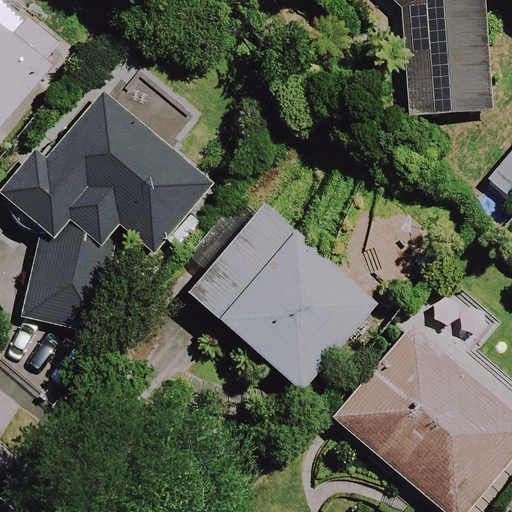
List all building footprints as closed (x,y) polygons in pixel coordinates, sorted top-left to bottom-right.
[(379,0),(388,9),(396,124),(483,119),(477,0),(379,0)] [(7,40),(0,34),(0,129),(60,58),(21,24),(7,40)] [(0,209),(21,227),(11,329),(108,339),(119,234),(150,260),(206,192),(94,98),(40,163),(32,156),(0,194),(0,209)] [(368,308),(253,214),(231,196),(176,262),(198,281),(180,302),(295,396),(368,308)] [(511,418),(401,326),(320,424),(425,511),(470,511),(511,462),(511,418)]
